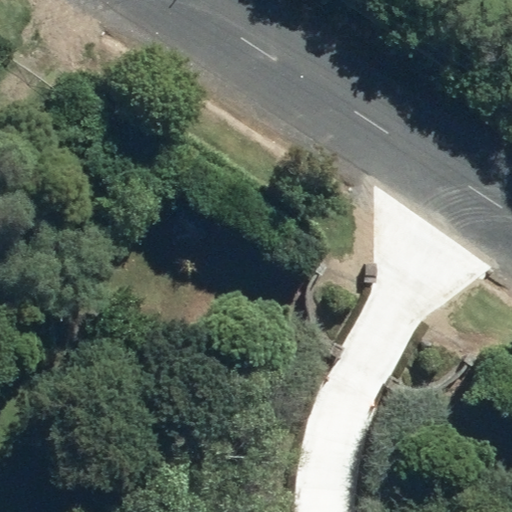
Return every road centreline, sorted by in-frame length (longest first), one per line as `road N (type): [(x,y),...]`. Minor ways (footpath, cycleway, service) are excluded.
road 1 (residential): [(436,170),(347,412),(337,511)]
road 2 (unclassified): [(174,0),(436,170)]
